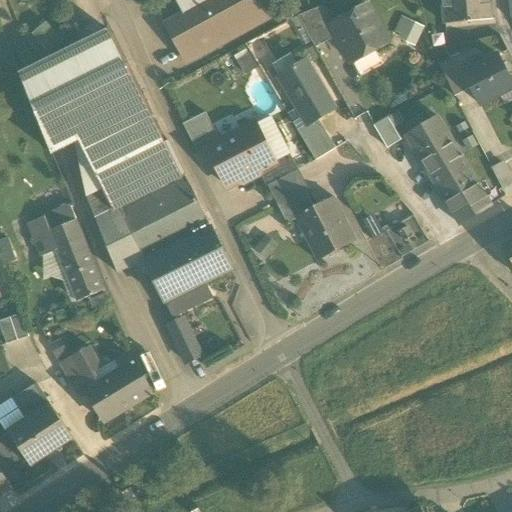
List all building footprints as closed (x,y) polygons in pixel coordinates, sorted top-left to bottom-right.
[(270,18),(259,0),(211,0),(183,15),(166,25),(183,56),(190,52),(194,60),(270,18)] [(175,0),(183,15),(211,0),(175,0)] [(444,0),(446,23),(492,19),(490,0),(444,0)] [(338,36),(353,63),(376,50),(388,44),(367,6),(333,25),(332,25),(338,36)] [(298,17),(315,49),(338,36),(332,25),(333,25),(323,7),(298,17)] [(424,27),(401,17),(394,32),(400,34),(397,38),(415,46),(424,27)] [(69,38),(62,28),(56,32),(48,20),(34,30),(48,52),(69,38)] [(75,142),(87,198),(103,190),(96,177),(165,143),(110,32),(20,76),(51,154),(75,142)] [(376,50),(353,63),(361,77),(384,64),(376,50)] [(249,54),(237,61),(245,75),(257,68),(249,54)] [(472,89),(480,105),(511,88),(511,82),(498,55),(465,72),(464,73),(472,89)] [(440,66),(455,97),(472,89),(464,73),(465,72),(458,57),(440,66)] [(335,109),(306,62),(279,78),(308,124),(308,125),(318,119),(335,109)] [(183,124),(197,153),(208,148),(220,141),(205,113),(183,124)] [(275,163),(290,155),(270,116),(255,124),(275,163)] [(405,137),(430,178),(463,158),(438,117),(405,137)] [(374,126),(388,149),(401,141),(388,118),(374,126)] [(316,161),(336,149),(318,119),(308,125),(308,124),(297,130),(316,161)] [(208,148),(228,188),(259,172),(275,164),(275,163),(255,124),(220,141),(208,148)] [(113,212),(119,209),(186,176),(169,141),(165,143),(96,177),(103,190),(113,212)] [(266,187),(268,186),(298,170),(290,155),(275,163),(275,164),(259,172),(266,187)] [(491,205),(463,158),(430,178),(438,191),(439,191),(459,225),(491,205)] [(493,169),(505,193),(511,189),(511,180),(504,164),(493,169)] [(309,192),(298,170),(268,186),(279,207),(306,193),(307,194),(309,192)] [(504,192),(494,173),(483,179),(493,198),(504,192)] [(212,230),(186,176),(119,209),(144,259),(138,262),(138,264),(143,273),(150,270),(146,262),(212,230)] [(87,198),(117,273),(138,264),(138,262),(144,259),(119,209),(113,212),(103,190),(87,198)] [(287,224),(300,218),(299,217),(314,209),(307,194),(306,193),(279,207),(287,224)] [(333,199),(314,209),(299,217),(300,218),(321,260),(355,242),(333,199)] [(71,207),(43,218),(56,251),(68,279),(96,267),(71,207)] [(363,220),(372,238),(383,233),(374,215),(363,220)] [(43,256),(56,251),(43,218),(27,225),(40,258),(43,256)] [(399,232),(405,242),(413,238),(407,228),(399,232)] [(150,270),(166,303),(205,283),(232,270),(212,230),(146,262),(150,270)] [(266,236),(255,250),(267,260),(278,246),(266,236)] [(16,261),(8,238),(0,240),(0,252),(5,265),(16,261)] [(511,263),(511,241),(503,246),(511,263)] [(68,279),(56,251),(43,256),(44,280),(52,277),(63,282),(72,304),(77,302),(68,279)] [(68,279),(77,302),(105,290),(96,267),(68,279)] [(207,286),(205,283),(166,303),(171,314),(204,297),(207,286)] [(28,337),(21,314),(0,321),(0,325),(6,344),(28,337)] [(169,327),(186,363),(201,356),(183,320),(169,327)] [(50,345),(58,359),(71,352),(64,338),(50,345)] [(83,380),(89,393),(101,386),(94,373),(101,370),(90,349),(71,358),(83,380)] [(60,364),(72,386),(83,380),(71,358),(60,364)] [(87,394),(105,422),(152,394),(138,362),(121,373),(107,382),(101,386),(89,393),(87,394)] [(115,362),(101,370),(107,382),(121,373),(115,362)] [(101,386),(107,382),(101,370),(94,373),(101,386)] [(15,398),(30,421),(52,407),(37,384),(15,398)] [(0,407),(0,418),(10,434),(30,421),(15,398),(0,407)] [(73,439),(52,407),(30,421),(10,434),(31,466),(73,439)] [(0,496),(12,489),(0,469),(0,496)]
